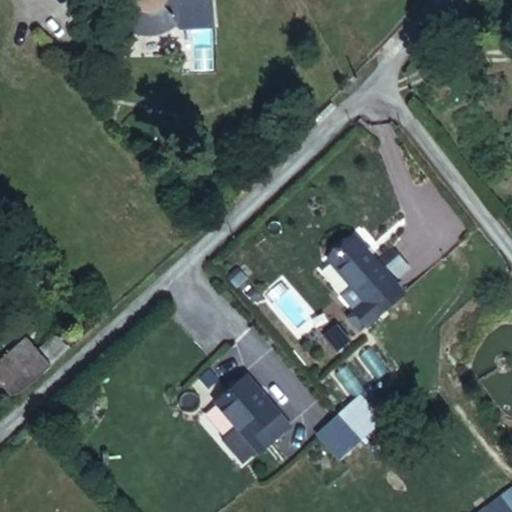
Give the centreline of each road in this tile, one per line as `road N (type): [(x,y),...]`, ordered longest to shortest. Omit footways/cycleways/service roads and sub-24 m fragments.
road 1 (unclassified): [(0,427),(374,81)]
road 2 (unclassified): [(374,81),(511,256)]
